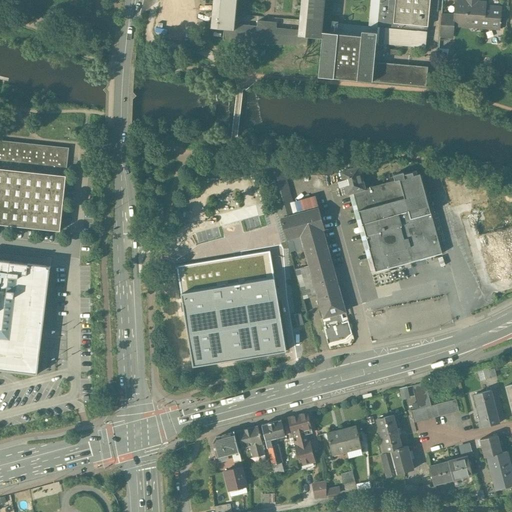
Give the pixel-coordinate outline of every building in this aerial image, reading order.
[(213,0),(211,27),(224,29),(234,30),(235,23),(237,0),(213,0)] [(301,0),(299,30),(298,36),(308,37),(321,38),(321,37),(322,32),(324,0),(301,0)] [(429,0),(379,0),(377,26),(376,32),(375,43),(425,47),(429,0)] [(466,1),(456,0),(454,0),(454,15),(453,25),(470,27),(470,26),(499,29),(501,7),(485,6),(486,2),(474,1),(466,1)] [(454,15),(441,14),(439,34),(452,35),(453,25),(454,15)] [(276,22),(258,20),(257,26),(235,23),(234,30),(224,29),(223,39),(307,46),(308,37),(298,36),(299,30),(276,27),(276,22)] [(361,35),(322,32),(321,37),(322,37),(319,77),(425,86),(427,66),(373,62),(375,43),(376,32),(361,31),(361,35)] [(69,148),(0,140),(0,168),(66,176),(69,148)] [(323,162),(281,163),(285,176),(333,175),(335,161),(323,162)] [(285,176),(281,163),(265,163),(281,218),(295,214),(292,204),(285,176)] [(66,176),(0,168),(0,224),(60,231),(66,176)] [(360,168),(341,172),(346,195),(353,194),(365,191),(364,189),(360,168)] [(414,172),(403,175),(402,173),(393,175),(395,181),(364,189),(365,191),(353,194),(361,224),(375,220),(376,224),(377,229),(377,228),(379,235),(373,237),(372,232),(364,234),(374,272),(388,268),(388,269),(441,254),(419,174),(414,175),(414,172)] [(248,200),(266,199),(265,176),(247,177),(248,200)] [(313,199),(292,204),(295,214),(315,209),(313,199)] [(295,214),(281,218),(286,239),(300,236),(323,229),(325,229),(319,208),(315,209),(295,214)] [(259,212),(261,224),(270,222),(268,211),(259,212)] [(345,311),(323,229),(300,236),(308,265),(295,269),(303,299),(317,295),(323,317),(339,313),(345,311)] [(181,291),(274,276),(269,250),(240,254),(176,265),(181,291)] [(50,266),(0,259),(0,369),(7,370),(7,368),(21,370),(20,372),(37,374),(39,357),(37,357),(39,343),(41,328),(43,328),(50,266)] [(274,276),(181,291),(192,364),(286,348),(274,276)] [(301,313),(295,315),(298,325),(303,324),(301,313)] [(339,313),(323,317),(321,318),(324,328),(329,343),(346,338),(351,333),(348,321),(341,323),(339,313)] [(493,366),(482,369),(485,380),(496,377),(493,366)] [(491,390),(474,394),(482,427),(499,423),(491,390)] [(456,399),(436,404),(439,415),(459,410),(456,399)] [(436,404),(426,407),(429,418),(439,415),(436,404)] [(426,407),(411,410),(414,422),(429,418),(426,407)] [(307,412),(287,418),(291,433),(292,434),(295,433),(297,440),(293,441),(299,465),(314,461),(309,442),(307,442),(305,434),(312,432),(307,412)] [(393,415),(376,419),(382,442),(376,444),(377,445),(380,444),(382,452),(379,453),(379,454),(382,453),(381,453),(390,451),(390,450),(402,447),(401,447),(393,415)] [(281,420),(261,425),(265,440),(270,439),(285,435),(281,420)] [(356,425),(341,429),(349,460),(347,451),(361,447),(356,425)] [(256,426),(237,431),(241,447),(249,445),(260,442),(256,426)] [(341,429),(327,432),(332,455),(347,451),(349,460),(341,429)] [(234,432),(215,436),(212,442),(216,457),(236,452),(236,454),(239,453),(234,432)] [(497,435),(480,439),(485,457),(487,456),(501,453),(497,435)] [(271,443),(270,439),(265,440),(271,464),(282,462),(278,444),(275,444),(274,442),(271,443)] [(260,442),(249,445),(252,457),(263,454),(260,442)] [(402,447),(390,450),(390,451),(381,453),(382,453),(386,469),(394,467),(395,474),(413,469),(407,445),(401,447),(402,447)] [(511,484),(511,472),(507,451),(501,453),(487,456),(496,489),(511,484)] [(236,454),(232,455),(234,461),(241,459),(239,453),(236,454)] [(466,456),(430,466),(434,484),(471,474),(466,456)] [(243,466),(224,471),(229,489),(247,485),(243,466)] [(352,470),(341,473),(343,484),(355,482),(352,470)] [(326,481),(312,484),(315,498),(326,496),(326,481)] [(418,486),(403,484),(401,496),(416,497),(417,487),(418,487),(418,486)] [(418,487),(417,487),(416,497),(438,498),(435,486),(429,487),(429,484),(418,487)] [(282,504),(281,496),(274,498),(274,505),(282,504)] [(231,511),(230,503),(214,506),(215,511),(231,511)]
